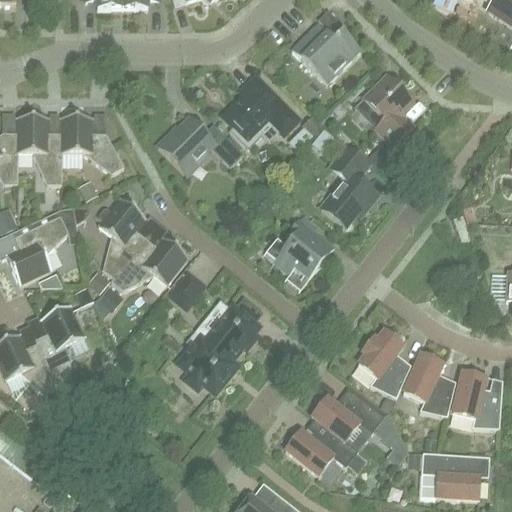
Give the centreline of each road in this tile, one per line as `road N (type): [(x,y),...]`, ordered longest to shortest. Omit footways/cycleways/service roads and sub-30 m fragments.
road 1 (residential): [(0,78),(69,56),(214,54),(280,0)]
road 2 (residential): [(179,511),(317,338)]
road 3 (residential): [(317,338),(180,228),(160,200)]
road 4 (residential): [(511,94),(419,42),(371,0)]
road 5 (residential): [(511,355),(445,340),(364,279)]
